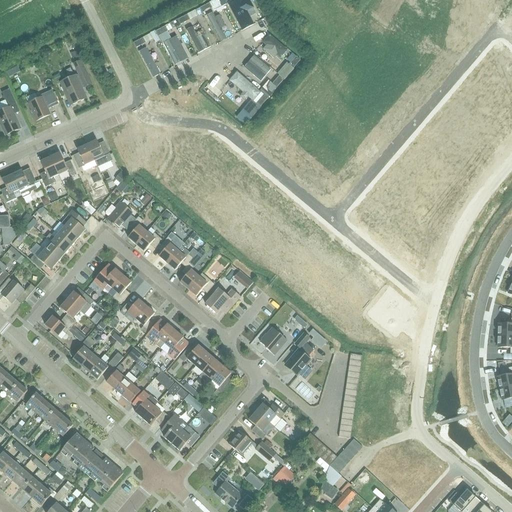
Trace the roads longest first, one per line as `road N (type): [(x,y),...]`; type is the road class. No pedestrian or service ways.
road 1 (residential): [(15,336),(110,240),(231,340)]
road 2 (residential): [(511,38),(490,35),(331,219)]
road 3 (residential): [(331,219),(218,128),(146,117),(131,99)]
road 4 (residential): [(511,453),(492,436),(474,371),(494,265),(511,234)]
road 5 (residential): [(163,475),(15,336)]
road 6 (residential): [(435,299),(416,423),(457,466)]
road 7 (residential): [(511,166),(463,228),(435,299)]
road 8 (residential): [(131,99),(265,30)]
road 9 (residential): [(0,161),(131,99)]
road 10 (residential): [(262,379),(168,481)]
road 11 (residential): [(435,299),(331,219)]
